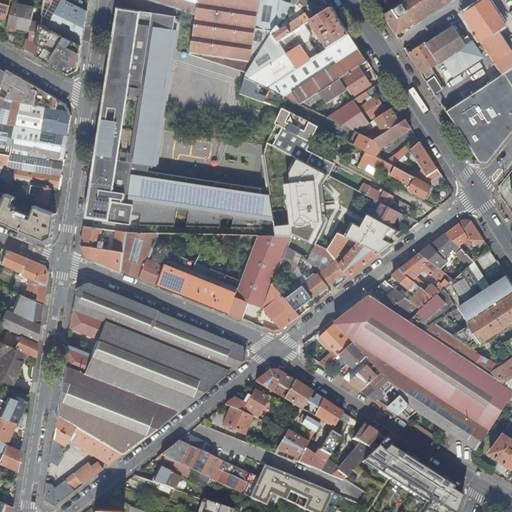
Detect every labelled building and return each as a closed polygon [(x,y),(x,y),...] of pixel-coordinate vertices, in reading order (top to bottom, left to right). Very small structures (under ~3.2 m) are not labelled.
[(11,0),(0,0),(0,23),(4,25),(11,0)] [(66,0),(44,0),(43,10),(41,22),(82,43),(84,29),(87,10),(66,0)] [(199,0),(153,0),(197,14),(199,0)] [(279,24),(279,0),(199,0),(197,14),(193,44),(191,54),(249,72),(272,32),(273,31),(278,25),(279,24)] [(279,0),(279,24),(296,4),(299,0),(279,0)] [(302,9),(307,3),(304,0),(299,0),(296,4),(302,9)] [(391,9),(382,15),(386,23),(395,35),(448,0),(404,0),(401,2),(391,9)] [(480,0),(460,13),(478,41),(496,30),(503,25),(486,0),(480,0)] [(34,7),(13,2),(8,25),(31,31),(32,21),(34,7)] [(176,16),(159,13),(159,12),(126,2),(125,9),(118,7),(115,25),(113,38),(92,177),(86,218),(132,225),(133,215),(142,216),(139,225),(174,226),(178,211),(190,213),(186,226),(219,227),(222,218),(234,219),(231,227),(260,227),(261,223),(274,225),(269,188),(265,188),(265,187),(151,171),(151,167),(155,168),(176,16)] [(322,38),(328,47),(333,44),(349,34),(343,24),(331,6),(311,20),(310,20),(320,35),(318,37),(319,39),(322,38)] [(303,15),(307,22),(310,20),(311,20),(306,13),(303,15)] [(282,29),(278,25),(273,31),(272,32),(279,41),(280,41),(294,31),(304,24),(300,17),(282,29)] [(320,35),(310,20),(307,22),(305,24),(311,33),(309,39),(319,54),(328,47),(322,38),(319,39),(318,37),(320,35)] [(41,23),(32,21),(31,31),(30,34),(30,39),(27,39),(26,49),(37,55),(41,25),(41,23)] [(41,22),(41,23),(41,25),(82,45),(82,43),(41,22)] [(294,31),(302,43),(309,39),(311,33),(305,24),(304,24),(294,31)] [(7,28),(30,34),(31,31),(8,25),(7,28)] [(70,75),(78,71),(79,63),(82,45),(41,25),(37,55),(70,75)] [(416,47),(407,53),(419,73),(428,68),(440,60),(451,76),(481,57),(470,41),(462,46),(451,27),(417,49),(416,47)] [(511,53),(496,30),(478,41),(500,74),(511,66),(511,53)] [(288,52),(302,43),(294,31),(280,41),(288,52)] [(319,54),(309,39),(302,43),(288,52),(280,41),(279,41),(272,32),(249,72),(247,77),(268,87),(282,78),(295,69),(319,54)] [(342,59),(359,48),(354,40),(349,34),(333,44),(328,47),(319,54),(295,69),(282,78),(268,87),(285,96),(342,59)] [(363,55),(359,48),(342,59),(285,96),(301,103),(337,80),(343,76),(367,61),(363,55)] [(363,73),(372,68),(367,61),(343,76),(347,82),(355,94),(371,84),(363,73)] [(511,66),(500,74),(444,111),(478,162),(485,162),(511,128),(511,66)] [(433,76),(428,68),(419,73),(425,81),(433,76)] [(26,81),(7,70),(6,72),(0,90),(0,123),(17,126),(26,81)] [(337,80),(338,81),(341,86),(347,82),(343,76),(337,80)] [(442,89),(433,76),(425,81),(434,95),(442,89)] [(354,145),(361,133),(357,131),(328,116),(301,103),(285,96),(268,87),(247,77),(241,92),(283,107),(277,122),(311,141),(318,126),(354,145)] [(52,187),(60,189),(62,175),(9,167),(13,150),(24,152),(23,158),(33,160),(34,154),(51,157),(50,162),(64,165),(72,113),(66,104),(52,96),(44,91),(26,81),(17,126),(0,123),(0,179),(8,183),(8,179),(19,181),(30,183),(29,186),(32,187),(31,193),(40,195),(38,203),(49,205),(52,187)] [(343,90),(341,86),(338,81),(321,92),(326,101),(343,90)] [(377,89),(374,85),(355,98),(358,102),(377,89)] [(385,108),(387,111),(391,108),(396,105),(394,101),(385,107),(377,96),(362,105),(371,118),(385,108)] [(369,122),(354,99),(328,116),(357,131),(365,125),(369,122)] [(400,122),(391,108),(387,111),(369,122),(365,125),(369,130),(363,134),(374,139),(400,122)] [(380,148),(411,128),(405,119),(400,122),(374,139),(363,134),(361,133),(354,145),(366,151),(393,166),(408,153),(404,148),(393,156),(380,148)] [(317,154),(321,146),(311,141),(277,122),(269,143),(312,165),(317,154)] [(369,130),(365,125),(357,131),(361,133),(363,134),(369,130)] [(414,171),(411,175),(428,184),(441,174),(429,156),(420,142),(411,150),(422,168),(417,174),(414,171)] [(282,236),(288,236),(279,163),(356,204),(358,200),(372,207),(376,200),(366,195),(357,189),(331,176),(312,165),(269,143),(265,154),(274,225),(275,235),(276,235),(277,235),(282,236)] [(9,167),(62,175),(63,170),(64,165),(50,162),(51,157),(34,154),(33,160),(23,158),(24,152),(13,150),(9,167)] [(366,151),(358,166),(380,178),(382,175),(392,180),(394,176),(409,185),(412,186),(410,189),(409,190),(425,198),(432,186),(428,184),(411,175),(393,166),(366,151)] [(317,154),(312,165),(331,176),(336,166),(337,164),(317,154)] [(362,180),(336,166),(331,176),(357,189),(361,182),(362,180)] [(433,186),(444,178),(441,174),(428,184),(432,186),(433,186)] [(361,182),(357,189),(366,195),(370,187),(361,182)] [(383,193),(370,187),(366,195),(376,200),(383,203),(389,206),(394,195),(385,190),(383,193)] [(320,238),(317,244),(327,248),(328,249),(339,232),(349,237),(359,242),(380,253),(394,242),(388,235),(362,222),(361,224),(300,192),(294,203),(300,206),(295,217),(325,234),(322,239),(320,238)] [(13,205),(16,197),(13,196),(7,193),(5,198),(0,211),(0,220),(24,231),(46,240),(53,236),(56,213),(36,205),(32,215),(17,209),(18,207),(13,205)] [(392,226),(399,212),(389,206),(383,203),(375,218),(392,226)] [(474,246),(484,240),(480,234),(471,221),(464,220),(446,233),(454,241),(461,236),(465,242),(466,241),(469,239),(473,244),(474,246)] [(121,270),(127,232),(117,231),(114,249),(104,248),(105,241),(101,240),(102,229),(85,227),(82,245),(87,257),(103,263),(121,270)] [(196,262),(193,261),(181,256),(178,263),(168,260),(165,267),(148,260),(158,233),(127,232),(121,270),(143,279),(228,314),(229,313),(241,280),(239,280),(196,262)] [(336,256),(349,237),(339,232),(328,249),(337,261),(339,258),(338,256),(336,256)] [(452,249),(469,266),(474,262),(474,261),(454,241),(446,233),(442,237),(435,242),(421,253),(437,267),(451,251),(452,249)] [(288,247),(292,236),(288,236),(282,236),(277,235),(276,235),(275,235),(259,234),(244,273),(241,280),(229,313),(241,318),(247,302),(263,308),(263,307),(281,329),(289,323),(299,315),(273,284),(283,259),(288,247)] [(346,273),(349,276),(369,261),(380,253),(359,242),(340,265),(346,273)] [(317,244),(314,249),(325,255),(327,256),(334,262),(329,265),(328,264),(327,265),(326,265),(327,267),(322,271),(331,284),(346,273),(340,265),(337,261),(328,249),(327,248),(317,244)] [(288,247),(283,259),(294,273),(301,255),(288,247)] [(329,265),(334,262),(327,256),(325,255),(314,249),(308,262),(319,273),(322,271),(327,267),(326,265),(327,265),(328,264),(329,265)] [(0,261),(0,263),(21,273),(26,258),(9,252),(6,250),(1,262),(0,261)] [(489,251),(476,258),(481,267),(494,260),(489,251)] [(423,267),(432,275),(438,267),(437,267),(421,253),(411,261),(401,269),(410,277),(422,268),(423,267)] [(29,283),(25,297),(43,305),(47,273),(43,265),(32,261),(26,258),(21,273),(18,279),(29,283)] [(469,266),(485,290),(491,286),(475,260),(474,261),(474,262),(469,266)] [(410,320),(425,330),(485,290),(469,266),(458,276),(454,280),(453,281),(446,287),(443,289),(434,297),(422,309),(415,316),(410,320)] [(446,266),(443,271),(449,276),(454,280),(458,276),(446,266)] [(440,281),(442,284),(448,277),(449,276),(443,271),(438,267),(432,275),(440,281)] [(423,270),(422,268),(410,277),(412,278),(423,270)] [(411,288),(416,293),(419,295),(424,289),(423,288),(418,284),(412,278),(410,277),(401,269),(394,275),(410,289),(411,288)] [(310,280),(303,285),(312,298),(327,287),(317,274),(313,278),(312,275),(309,277),(310,280)] [(511,338),(505,343),(511,354),(511,358),(500,366),(472,348),(489,338),(491,340),(495,338),(493,335),(511,322),(511,282),(507,275),(491,286),(485,290),(425,330),(505,383),(511,377),(511,338)] [(442,284),(446,287),(453,281),(448,277),(442,284)] [(428,288),(425,286),(423,288),(424,289),(427,291),(434,297),(443,289),(446,287),(442,284),(440,281),(439,285),(435,282),(428,288)] [(91,355),(67,345),(60,386),(56,415),(75,427),(90,436),(122,454),(244,359),(243,348),(87,283),(75,289),(69,328),(97,339),(91,355)] [(298,309),(312,298),(303,285),(296,291),(294,288),(291,290),(293,292),(288,296),(298,309)] [(415,304),(427,291),(424,289),(419,295),(416,293),(410,300),(415,304)] [(398,303),(415,316),(422,309),(415,304),(410,300),(405,296),(397,290),(382,301),(391,308),(398,303)] [(427,291),(415,304),(422,309),(434,297),(427,291)] [(13,313),(39,324),(41,313),(43,305),(25,297),(20,295),(19,294),(13,307),(11,306),(9,310),(13,313)] [(417,411),(476,450),(511,395),(511,387),(505,383),(425,330),(410,320),(391,308),(372,295),(336,322),(354,342),(367,356),(382,373),(389,380),(391,382),(392,383),(397,388),(401,393),(402,394),(417,411)] [(6,309),(0,321),(0,326),(20,336),(37,344),(38,332),(39,324),(13,313),(9,310),(6,309)] [(335,352),(322,364),(327,367),(336,358),(340,354),(352,343),(335,325),(319,339),(324,344),(327,347),(329,349),(331,347),(335,352)] [(13,344),(12,347),(28,354),(34,357),(35,352),(37,344),(20,336),(16,346),(13,344)] [(0,356),(0,357),(0,356),(0,380),(13,387),(28,354),(12,347),(0,341),(0,356)] [(362,352),(360,354),(358,356),(354,353),(351,349),(356,345),(353,342),(352,343),(340,354),(354,368),(367,357),(362,352)] [(346,365),(352,371),(354,368),(340,354),(336,358),(342,364),(344,363),(346,365)] [(346,365),(337,374),(343,378),(352,371),(346,365)] [(368,366),(350,382),(355,386),(362,390),(378,376),(368,366)] [(261,377),(255,382),(284,399),(294,381),(284,375),(277,371),(269,371),(261,377)] [(381,387),(389,380),(382,373),(378,376),(362,390),(377,399),(382,394),(378,390),(381,387)] [(383,389),(388,384),(391,382),(389,380),(381,387),(383,389)] [(301,409),(311,392),(305,389),(294,381),(284,399),(301,409)] [(387,393),(394,401),(400,396),(394,390),(397,388),(392,383),(389,385),(388,384),(383,389),(387,393)] [(383,389),(381,387),(378,390),(382,394),(377,399),(379,401),(387,393),(383,389)] [(394,390),(400,396),(402,394),(401,393),(397,388),(394,390)] [(244,405),(234,398),(224,406),(229,408),(251,417),(259,420),(263,421),(274,402),(255,391),(246,407),(243,405),(244,405)] [(417,411),(402,394),(400,396),(394,401),(389,407),(400,414),(408,419),(417,411)] [(315,395),(305,411),(313,416),(322,399),(315,395)] [(0,416),(16,423),(26,401),(17,397),(15,400),(8,396),(4,405),(0,402),(0,416)] [(331,421),(328,425),(333,428),(343,412),(332,405),(322,399),(313,416),(324,423),(326,420),(328,421),(329,419),(331,421)] [(244,434),(251,417),(229,408),(222,426),(244,434)] [(341,432),(350,417),(343,412),(333,428),(341,432)] [(70,437),(73,431),(75,427),(56,415),(49,461),(57,466),(62,457),(59,455),(70,437)] [(0,440),(6,444),(16,423),(0,416),(0,440)] [(319,425),(303,416),(299,423),(302,424),(301,425),(306,428),(303,432),(310,436),(312,431),(314,433),(319,425)] [(372,444),(380,436),(379,435),(368,429),(363,425),(353,439),(355,440),(357,442),(367,448),(372,444)] [(77,433),(74,439),(73,440),(84,447),(90,436),(75,427),(73,431),(77,433)] [(308,444),(287,432),(273,454),(279,456),(280,452),(292,457),(291,460),(297,463),(308,444)] [(313,447),(308,444),(297,463),(302,465),(309,468),(320,472),(327,461),(340,438),(330,432),(315,459),(308,455),(313,447)] [(511,437),(505,433),(491,453),(511,467),(511,437)] [(90,436),(84,447),(100,457),(104,459),(106,462),(100,466),(97,462),(91,467),(88,463),(56,487),(47,476),(43,499),(54,506),(87,482),(103,469),(122,454),(90,436)] [(189,436),(185,444),(201,451),(205,444),(189,436)] [(458,486),(386,440),(378,448),(373,453),(371,455),(361,464),(427,506),(424,511),(456,511),(462,498),(453,493),(458,486)] [(218,470),(222,461),(201,451),(185,444),(179,441),(170,448),(160,455),(165,458),(191,470),(197,473),(216,482),(242,495),(247,484),(244,482),(218,470)] [(7,444),(2,454),(0,459),(0,463),(17,471),(20,450),(7,444)] [(372,444),(367,448),(373,453),(378,448),(372,444)] [(339,469),(327,461),(320,472),(343,481),(361,464),(371,455),(362,447),(359,450),(356,449),(339,469)] [(104,459),(100,457),(97,462),(100,466),(106,462),(104,459)] [(187,478),(191,470),(165,458),(164,461),(169,464),(167,468),(187,478)] [(249,473),(222,461),(218,470),(244,482),(249,473)] [(332,493),(264,466),(259,478),(254,487),(276,497),(286,502),(308,511),(323,511),(328,503),(332,493)] [(176,490),(181,477),(160,467),(155,483),(160,484),(176,490)] [(197,473),(195,478),(194,481),(205,487),(207,484),(214,487),(216,482),(197,473)] [(259,478),(249,473),(244,482),(247,484),(254,487),(259,478)] [(131,486),(130,490),(156,499),(158,496),(156,495),(160,484),(155,483),(139,477),(135,488),(131,486)] [(254,487),(247,484),(242,495),(271,508),(276,497),(254,487)] [(338,496),(332,493),(328,503),(335,505),(338,496)] [(286,502),(276,497),(271,508),(276,511),(279,504),(284,507),(286,502)] [(0,511),(10,511),(12,507),(0,501),(0,511)] [(196,511),(231,511),(232,511),(200,501),(196,511)]
